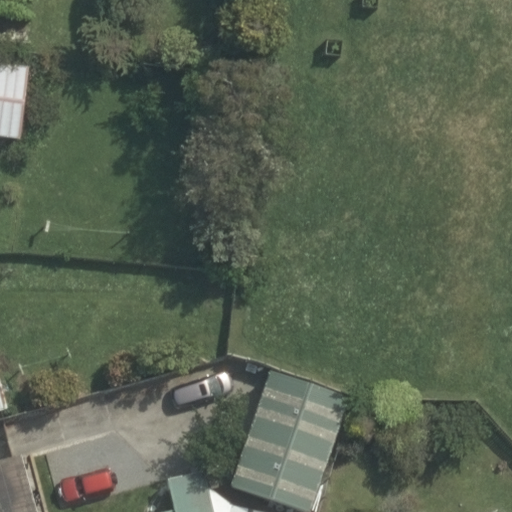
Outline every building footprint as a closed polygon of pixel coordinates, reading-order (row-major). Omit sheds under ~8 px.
[(0,41),(16,42),(17,14),(0,13),(0,41)] [(0,140),(20,142),(27,71),(0,67),(0,140)] [(170,375),(180,409),(244,390),(234,357),(170,375)] [(0,413),(8,411),(0,384),(0,413)] [(278,511),(328,511),(364,415),(284,385),(243,499),(278,511)] [(0,511),(36,511),(21,455),(0,461),(0,511)] [(215,511),(209,476),(167,483),(172,511),(215,511)]
